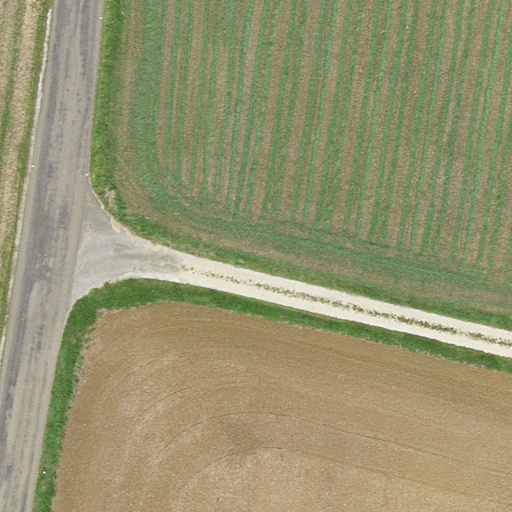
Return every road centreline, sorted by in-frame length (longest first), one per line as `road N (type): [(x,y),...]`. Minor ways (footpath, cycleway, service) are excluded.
road 1 (tertiary): [(3,511),(48,243),(64,0)]
road 2 (track): [(48,243),(511,345)]
